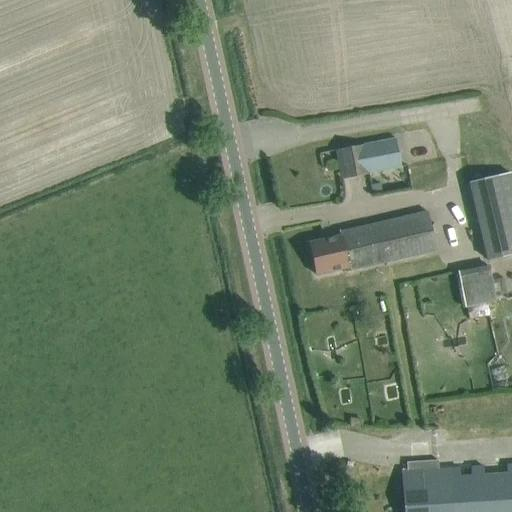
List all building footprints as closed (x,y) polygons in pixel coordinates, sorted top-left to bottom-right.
[(402,167),(397,139),(366,145),(371,173),(402,167)] [(511,179),(510,172),(469,181),(489,260),(511,254),(511,179)] [(428,212),(359,228),(339,233),(340,236),(347,271),(366,267),(437,250),(428,212)] [(316,275),(346,268),(340,236),(309,243),(316,275)] [(495,266),(463,269),(467,305),(498,302),(495,266)] [(407,471),(401,471),(404,511),(511,511),(511,463),(440,469),(439,460),(408,462),(409,471),(407,471)]
